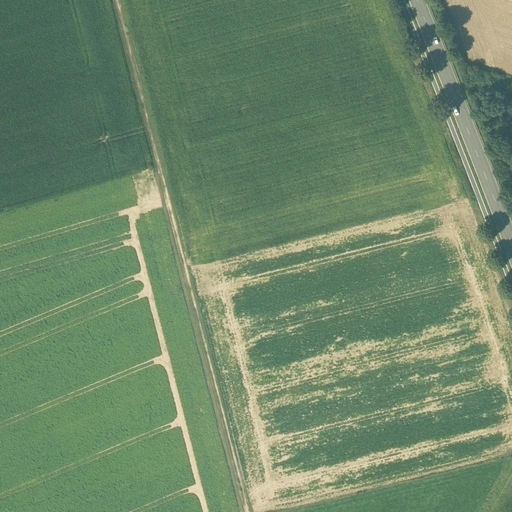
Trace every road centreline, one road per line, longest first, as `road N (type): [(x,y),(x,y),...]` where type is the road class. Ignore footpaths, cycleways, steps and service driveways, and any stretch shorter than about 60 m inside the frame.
road 1 (track): [(116,0),(246,511)]
road 2 (secondary): [(511,248),(417,0)]
